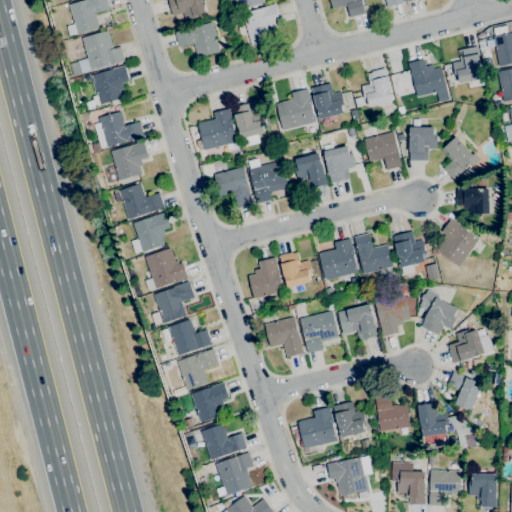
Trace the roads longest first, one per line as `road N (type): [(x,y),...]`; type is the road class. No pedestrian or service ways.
road 1 (residential): [(319,511),(295,481),(261,393),(140,0)]
road 2 (motorway): [(124,511),(0,29)]
road 3 (residential): [(167,92),(511,6)]
road 4 (motorway): [(0,240),(70,511)]
road 5 (residential): [(210,243),(419,198)]
road 6 (residential): [(261,393),(365,368),(414,367)]
